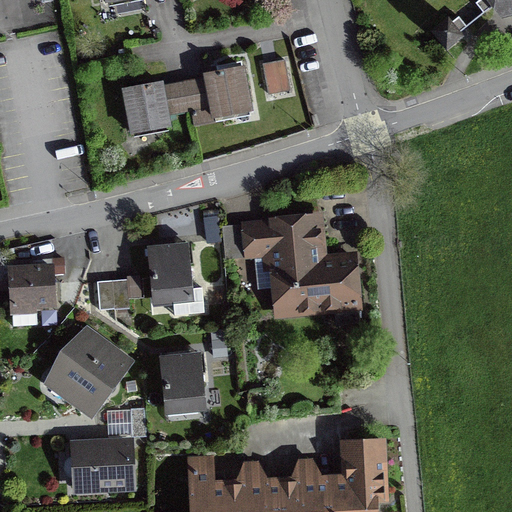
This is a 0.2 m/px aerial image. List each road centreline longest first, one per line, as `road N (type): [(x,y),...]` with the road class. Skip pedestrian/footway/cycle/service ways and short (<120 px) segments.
road 1 (residential): [(366,133),(382,194),(408,511)]
road 2 (residential): [(0,231),(239,177),(366,133)]
road 3 (residential): [(366,133),(511,77)]
road 4 (unknown): [(400,414),(246,431)]
road 5 (residential): [(332,0),(366,133)]
